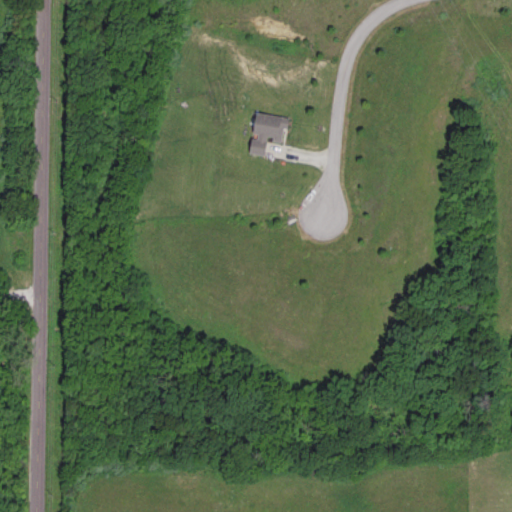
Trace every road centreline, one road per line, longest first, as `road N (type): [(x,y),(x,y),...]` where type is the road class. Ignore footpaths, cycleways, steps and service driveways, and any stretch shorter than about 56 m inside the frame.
road 1 (residential): [(34,511),(43,0)]
road 2 (residential): [(390,0),(347,49),(325,210)]
